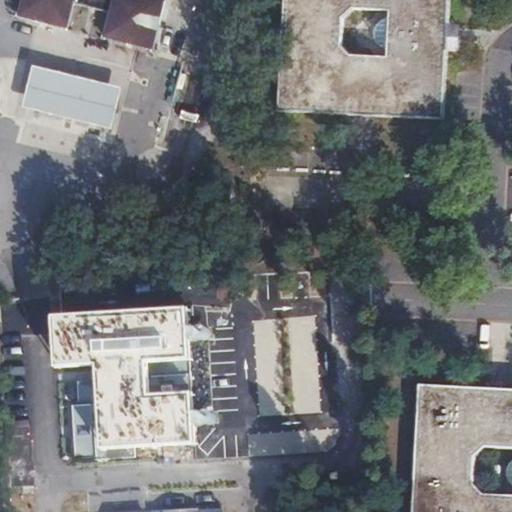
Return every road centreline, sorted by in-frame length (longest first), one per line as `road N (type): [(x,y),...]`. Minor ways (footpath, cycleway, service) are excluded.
road 1 (unknown): [(258,511),(244,320)]
road 2 (unknown): [(181,0),(181,55),(153,185)]
